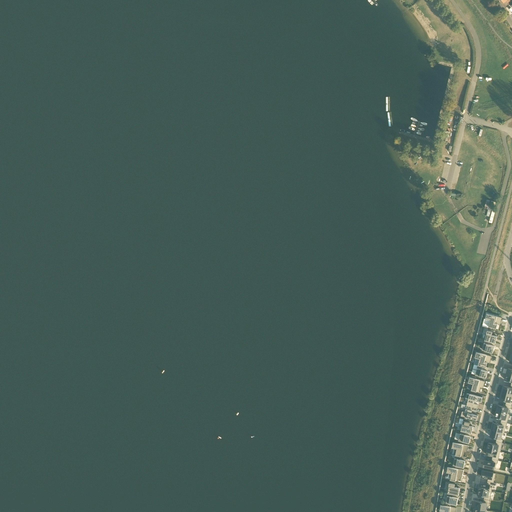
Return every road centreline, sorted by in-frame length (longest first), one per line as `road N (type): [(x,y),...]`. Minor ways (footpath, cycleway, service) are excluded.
road 1 (residential): [(465,511),(511,321)]
road 2 (unclassified): [(505,129),(509,166),(494,226),(462,222),(446,192)]
road 3 (unclassified): [(465,119),(479,53),(451,0)]
